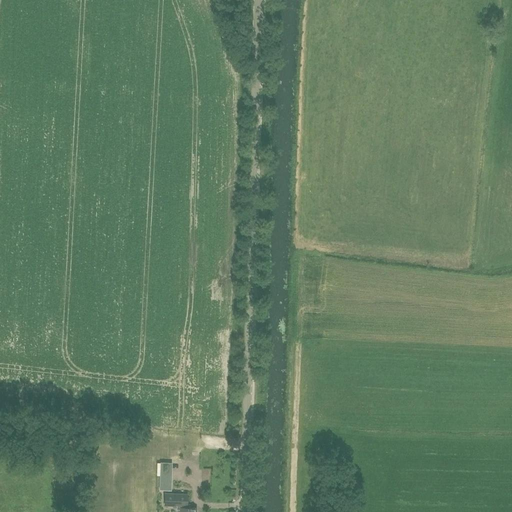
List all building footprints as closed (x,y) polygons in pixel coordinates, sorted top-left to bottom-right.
[(178,374),(165,375),(166,399),(179,399),(178,374)] [(199,415),(199,392),(190,392),(189,415),(199,415)] [(108,440),(95,440),(94,495),(107,495),(108,440)] [(150,454),(184,454),(184,440),(150,441),(150,454)] [(201,487),(200,471),(190,472),(190,487),(201,487)] [(160,477),(159,490),(171,490),(172,477),(160,477)] [(163,494),(163,505),(176,506),(176,509),(180,509),(179,511),(195,511),(196,508),(187,508),(186,494),(163,494)]
